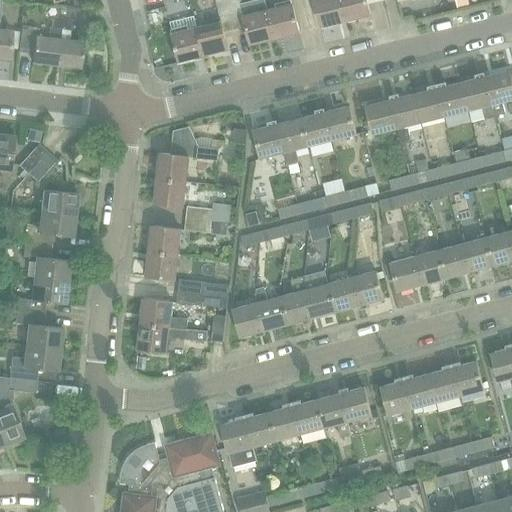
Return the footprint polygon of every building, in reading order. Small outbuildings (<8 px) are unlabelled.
[(11,31),(0,29),(0,9),(1,0),(0,0),(0,58),(9,60),(11,31)] [(205,25),(196,28),(203,56),(228,50),(223,31),(234,29),(227,0),(215,0),(220,18),(204,22),(205,25)] [(258,8),(242,12),(238,0),(227,0),(234,29),(245,26),(250,45),(275,39),(267,10),(259,12),(258,8)] [(267,10),(275,39),(299,33),(290,0),(275,4),(276,8),(267,10)] [(345,21),(339,0),(314,0),(321,27),(345,21)] [(339,0),(345,21),(370,15),(366,0),(339,0)] [(69,41),(70,31),(71,20),(80,21),(81,9),(57,6),(56,18),(62,19),(56,65),(81,68),(84,43),(69,41)] [(196,28),(193,16),(170,22),(172,30),(171,30),(179,62),(203,56),(196,28)] [(18,41),(17,51),(34,52),(32,62),(56,65),(59,40),(62,19),(56,18),(52,17),(51,28),(50,28),(49,39),(35,37),(37,26),(20,25),(18,41)] [(505,113),(503,102),(511,100),(511,83),(509,71),(485,77),(494,116),(505,113)] [(475,79),(461,83),(468,111),(482,108),(484,119),(494,116),(485,77),(484,73),(474,76),(475,79)] [(436,85),(437,89),(444,117),(468,111),(461,83),(446,86),(445,83),(436,85)] [(428,91),(413,94),(420,122),(444,117),(437,89),(436,85),(427,87),(428,91)] [(389,96),(390,100),(400,142),(411,139),(408,125),(420,122),(413,94),(399,98),(398,94),(389,96)] [(400,142),(390,100),(389,96),(379,99),(380,102),(365,106),(372,134),(397,128),(400,142)] [(324,109),(324,112),(332,140),(356,134),(349,106),(334,110),(333,106),(324,109)] [(315,115),(300,118),(307,146),(332,140),(324,112),(324,109),(314,111),(315,115)] [(295,150),(307,146),(300,118),(277,124),(284,152),(285,152),(290,174),(300,172),(295,150)] [(284,152),(277,124),(276,121),(267,123),(268,127),(253,130),(260,159),(284,152)] [(28,127),(26,139),(39,141),(41,130),(28,127)] [(233,128),(232,141),(245,142),(246,129),(233,128)] [(0,133),(0,168),(10,170),(14,135),(0,133)] [(28,173),(46,152),(37,144),(18,165),(23,169),(18,174),(23,179),(28,173)] [(217,161),(219,150),(194,147),(192,158),(217,161)] [(505,161),(511,159),(511,148),(503,151),(505,161)] [(482,167),(505,161),(503,151),(480,157),(482,167)] [(46,152),(28,173),(37,181),(55,161),(46,152)] [(156,179),(185,182),(188,157),(159,153),(156,179)] [(459,173),(482,167),(480,157),(456,163),(459,173)] [(432,169),(429,170),(426,158),(415,161),(418,173),(409,175),(411,185),(435,179),(432,169)] [(435,179),(459,173),(456,163),(432,169),(435,179)] [(496,182),(511,178),(511,167),(494,172),(496,182)] [(472,188),(496,182),(494,172),(470,178),(472,188)] [(391,190),(411,185),(409,175),(389,180),(391,190)] [(449,194),(472,188),(470,178),(446,184),(449,194)] [(182,207),(185,182),(156,179),(153,204),(182,207)] [(425,200),(449,194),(446,184),(423,191),(425,200)] [(347,202),(367,197),(364,187),(345,192),(347,202)] [(40,211),(75,215),(77,193),(43,189),(40,211)] [(401,207),(425,200),(423,191),(399,197),(401,207)] [(323,208),(347,202),(345,192),(320,198),(323,208)] [(382,212),(401,207),(399,197),(379,202),(382,212)] [(299,213),(323,208),(320,198),(297,204),(299,213)] [(187,207),(185,219),(211,222),(211,221),(213,221),(227,222),(230,222),(231,204),(212,202),(212,210),(187,207)] [(280,218),(299,213),(297,204),(277,209),(280,218)] [(371,204),(350,209),(353,219),(373,213),(371,204)] [(350,209),(330,214),(332,224),(353,219),(350,209)] [(72,237),(75,215),(40,211),(39,225),(26,223),(25,231),(24,243),(52,246),(53,235),(72,237)] [(248,226),(259,223),(256,212),(246,214),(248,226)] [(308,230),(332,224),(330,214),(306,220),(308,230)] [(209,233),(211,222),(185,219),(184,230),(209,233)] [(289,235),(308,230),(306,220),(286,226),(289,235)] [(6,221),(4,235),(20,237),(22,223),(6,221)] [(213,221),(212,233),(226,235),(227,222),(213,221)] [(511,265),(511,243),(509,232),(508,232),(506,221),(496,224),(499,235),(485,238),(493,267),(507,263),(508,267),(511,265)] [(148,252),(177,255),(180,230),(151,227),(148,252)] [(280,227),(260,232),(263,242),(273,239),(282,237),(280,227)] [(243,247),(260,242),(263,242),(260,232),(241,237),(243,247)] [(479,270),(493,267),(485,238),(462,244),(470,273),(470,276),(480,274),(479,270)] [(50,258),(52,246),(24,243),(22,255),(35,257),(33,278),(67,282),(70,260),(50,258)] [(412,247),(414,257),(422,285),(446,279),(438,250),(425,254),(422,244),(412,247)] [(470,273),(462,244),(438,250),(446,279),(470,273)] [(175,280),(177,255),(148,252),(146,276),(175,280)] [(422,285),(414,257),(391,263),(398,291),(422,285)] [(375,272),(358,276),(356,269),(349,271),(359,306),(360,309),(369,307),(368,303),(382,299),(375,272)] [(312,318),(335,312),(327,284),(324,271),(301,277),(312,318)] [(313,322),(312,318),(301,277),(290,279),(294,293),(280,296),(287,324),(302,320),(303,324),(313,322)] [(65,304),(67,282),(33,278),(30,300),(18,298),(16,310),(44,314),(45,302),(65,304)] [(349,278),(327,284),(335,312),(359,306),(351,278),(349,278)] [(202,294),(204,282),(179,280),(177,292),(202,294)] [(280,296),(268,300),(264,286),(255,288),(255,298),(257,303),(256,303),(264,331),(287,324),(280,296)] [(227,297),(202,294),(177,292),(176,304),(226,309),(227,297)] [(143,300),(140,324),(168,327),(186,329),(187,318),(170,316),(172,303),(143,300)] [(240,337),(254,333),(255,337),(264,334),(264,331),(256,303),(232,309),(240,337)] [(43,325),(44,314),(16,310),(15,323),(27,324),(25,345),(59,349),(62,328),(43,325)] [(214,316),(211,341),(222,342),(225,317),(214,316)] [(207,341),(208,332),(186,329),(168,327),(140,324),(137,349),(166,353),(168,337),(207,341)] [(498,383),(511,378),(511,344),(503,347),(504,350),(490,354),(498,383)] [(10,365),(9,378),(36,381),(38,369),(57,371),(59,349),(25,345),(24,357),(11,356),(10,365)] [(475,363),(460,367),(459,363),(450,365),(459,397),(483,391),(482,389),(489,388),(487,381),(481,383),(475,363)] [(450,365),(441,368),(442,371),(428,375),(435,404),(459,397),(450,365)] [(413,379),(412,375),(402,378),(411,410),(435,404),(428,375),(413,379)] [(35,393),(36,381),(9,378),(7,390),(35,393)] [(411,410),(402,378),(393,380),(394,384),(380,388),(387,416),(411,410)] [(338,391),(338,395),(349,435),(351,435),(348,423),(371,416),(364,388),(348,392),(347,389),(338,391)] [(340,437),(349,435),(338,395),(315,401),(322,429),(337,425),(340,437)] [(291,403),(299,435),(322,429),(315,401),(301,405),(300,401),(291,403)] [(268,413),(275,442),(299,435),(291,403),(282,406),(282,409),(268,413)] [(0,408),(0,436),(3,445),(24,437),(11,404),(0,408)] [(253,413),(244,416),(252,448),(275,442),(268,413),(254,417),(253,413)] [(236,422),(221,426),(228,452),(231,466),(256,460),(252,448),(245,419),(244,416),(235,418),(236,422)] [(63,427),(52,431),(57,443),(68,438),(63,427)] [(471,443),(466,444),(463,431),(451,434),(454,448),(448,449),(450,459),(473,452),(471,443)] [(120,474),(119,483),(122,483),(125,484),(128,484),(127,494),(124,494),(121,511),(223,511),(212,466),(219,464),(216,456),(211,434),(195,438),(174,444),(166,446),(168,457),(159,460),(154,442),(145,445),(140,446),(135,449),(130,453),(126,457),(123,463),(121,468),(120,474)] [(473,452),(494,447),(491,438),(471,443),(473,452)] [(426,465),(450,459),(448,449),(423,456),(426,465)] [(423,456),(405,461),(403,454),(394,456),(398,472),(407,470),(426,465),(423,456)] [(489,474),(509,469),(507,459),(486,464),(489,474)] [(475,478),(489,474),(486,464),(472,468),(475,478)] [(362,482),(382,477),(380,467),(360,472),(362,482)] [(448,475),(450,485),(464,481),(462,471),(448,475)] [(343,487),(362,482),(360,472),(335,479),(338,488),(343,487)] [(436,489),(450,485),(448,475),(433,478),(436,489)] [(315,494),(338,488),(335,479),(332,480),(332,479),(312,484),(315,494)] [(291,501),(315,494),(312,484),(288,491),(291,501)] [(395,499),(410,495),(407,485),(392,489),(395,499)] [(373,494),(376,504),(390,501),(387,490),(373,494)] [(268,507),(291,501),(288,491),(265,497),(268,507)] [(264,492),(238,499),(240,511),(269,511),(268,507),(265,497),(264,492)] [(361,508),(376,504),(373,494),(359,498),(361,508)] [(511,511),(511,496),(496,501),(499,511),(511,511)] [(333,504),(335,511),(345,511),(350,511),(348,500),(333,504)] [(499,511),(496,501),(477,506),(478,511),(499,511)]
